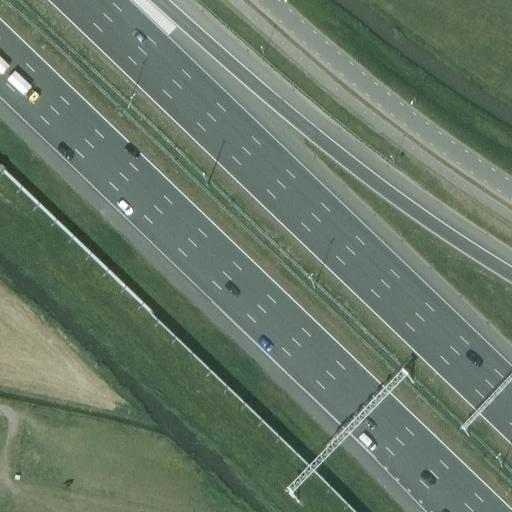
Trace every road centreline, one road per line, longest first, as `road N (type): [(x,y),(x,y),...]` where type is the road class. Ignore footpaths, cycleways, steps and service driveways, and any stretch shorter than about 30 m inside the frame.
road 1 (motorway): [(0,57),(471,511)]
road 2 (motorway): [(511,407),(86,0)]
road 3 (motorway): [(511,275),(332,150),(152,0)]
road 4 (tertiary): [(264,0),(379,99),(511,194)]
